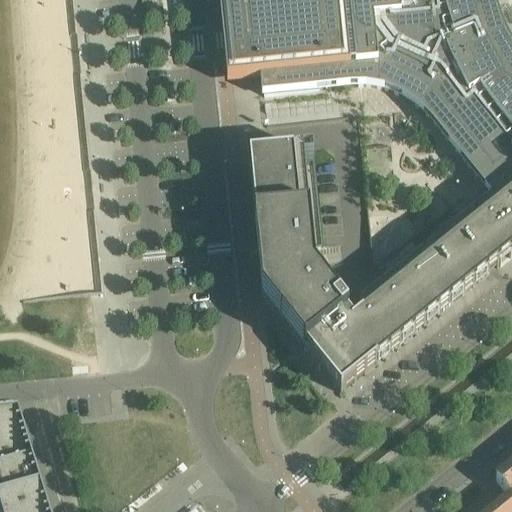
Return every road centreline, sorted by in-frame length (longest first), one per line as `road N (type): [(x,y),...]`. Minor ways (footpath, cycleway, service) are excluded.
road 1 (residential): [(129,0),(167,375)]
road 2 (residential): [(218,369),(228,338),(195,0)]
road 3 (unclassified): [(511,308),(264,509)]
road 4 (residential): [(167,375),(0,394)]
road 5 (unclassified): [(406,511),(511,429)]
